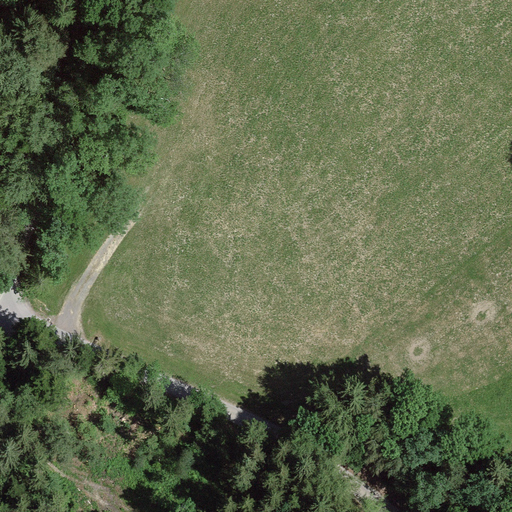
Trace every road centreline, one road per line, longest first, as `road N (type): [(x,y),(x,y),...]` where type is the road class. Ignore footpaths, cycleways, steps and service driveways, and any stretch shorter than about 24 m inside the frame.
road 1 (unclassified): [(387,511),(264,427),(0,320)]
road 2 (unclassified): [(82,0),(49,178),(0,288)]
